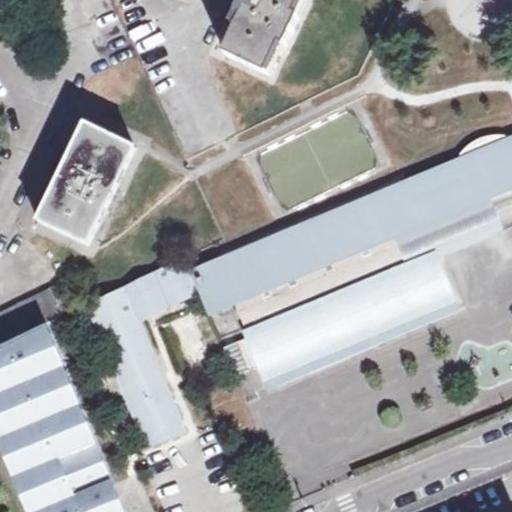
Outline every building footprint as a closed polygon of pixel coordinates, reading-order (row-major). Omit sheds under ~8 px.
[(246,0),(235,25),(241,28),(228,57),(270,77),(284,46),(289,48),(303,19),(298,17),(306,0),(246,0)] [(38,223),(89,247),(136,149),(85,124),(57,183),(38,223)] [(464,153),(459,160),(402,184),(194,271),(204,295),(212,315),(239,304),(254,340),(237,347),(250,376),(266,369),(272,381),(452,306),(433,261),(407,271),(394,240),(511,190),(511,138),(505,137),(498,137),(492,137),(486,139),(480,141),(474,144),(469,148),(464,153)] [(188,256),(91,303),(142,436),(184,420),(143,320),(204,295),(194,271),(188,256)] [(0,346),(49,323),(77,309),(65,284),(0,314),(0,346)] [(114,483),(49,323),(0,346),(0,441),(28,511),(112,511),(102,489),(114,483)] [(184,420),(142,436),(147,450),(189,433),(184,420)]
